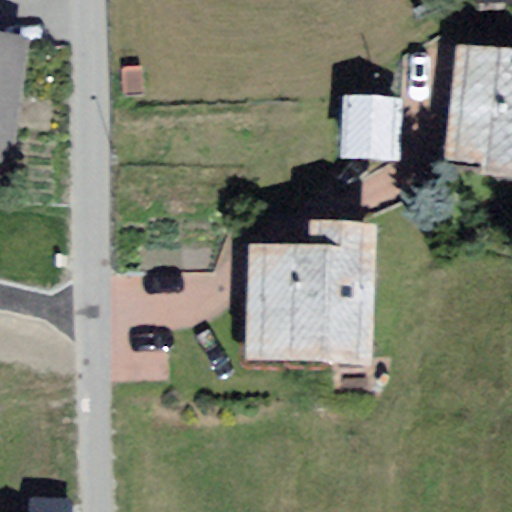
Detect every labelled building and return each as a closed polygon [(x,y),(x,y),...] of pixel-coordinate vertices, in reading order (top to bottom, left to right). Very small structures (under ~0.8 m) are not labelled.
[(21,35),(0,33),(0,144),(12,146),(21,35)] [(511,45),(444,46),(445,170),(511,169),(511,45)] [(396,93),(339,96),(343,162),(400,158),(396,93)] [(360,220),(238,221),(239,349),(361,348),(360,220)] [(67,511),(68,500),(28,498),(26,511),(67,511)]
